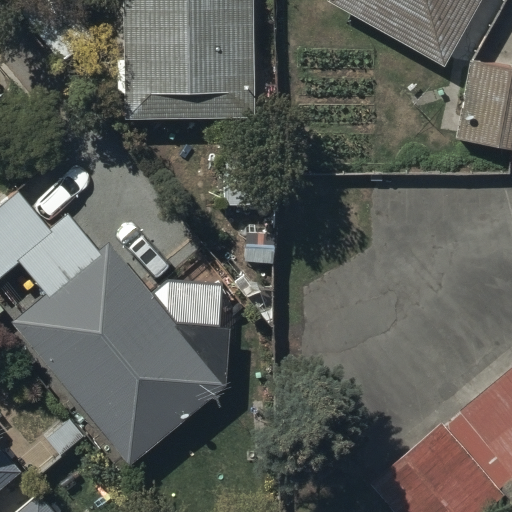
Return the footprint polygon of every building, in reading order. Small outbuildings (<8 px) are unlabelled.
[(120,0),(121,124),(250,123),(248,0),(120,0)] [(358,0),(437,45),(462,0),(358,0)] [(511,68),(472,61),(458,136),(511,146),(511,68)] [(13,171),(0,181),(0,250),(11,241),(47,212),(13,171)] [(63,198),(47,212),(11,241),(40,275),(92,232),(63,198)] [(101,225),(92,232),(40,275),(5,304),(123,446),(219,367),(223,308),(168,305),(101,225)] [(511,381),(449,434),(505,501),(511,509),(511,381)] [(373,485),(394,511),(491,511),(505,501),(449,434),(444,428),(373,485)] [(0,500),(23,481),(0,453),(0,500)] [(51,511),(39,498),(22,511),(51,511)]
